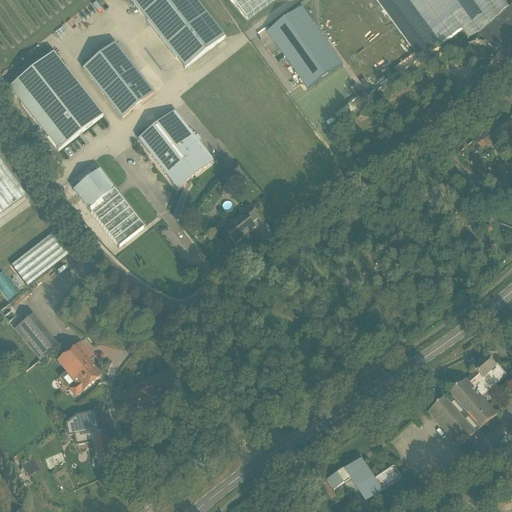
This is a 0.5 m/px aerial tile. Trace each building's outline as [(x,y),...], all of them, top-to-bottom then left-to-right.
[(193,0),(129,0),(185,71),(224,39),(193,0)] [(231,0),(248,22),(277,0),(231,0)] [(374,0),(419,62),(462,31),(468,40),(480,33),(481,34),(509,9),(504,1),(504,0),(374,0)] [(511,6),(509,9),(481,34),(478,37),(497,58),(511,45),(511,6)] [(342,67),(301,9),(266,35),(308,91),(342,67)] [(81,71),(121,121),(153,95),(113,46),(81,71)] [(8,90),(57,153),(102,118),(52,55),(8,90)] [(496,75),(479,91),(489,101),(505,84),(496,75)] [(351,90),(358,100),(363,97),(355,87),(351,90)] [(356,109),(352,104),(335,116),(339,122),(356,109)] [(177,191),(214,162),(213,162),(196,141),(173,112),(137,141),(177,191)] [(502,135),(511,128),(504,118),(486,132),(495,143),(503,136),(502,135)] [(479,138),(475,141),(482,151),(486,148),(479,138)] [(351,151),(347,146),(343,149),(346,154),(351,151)] [(0,214),(24,197),(0,163),(0,214)] [(98,171),(91,177),(88,173),(77,182),(80,186),(73,192),(118,249),(144,229),(98,171)] [(420,190),(425,193),(429,189),(423,185),(420,190)] [(231,197),(232,188),(224,186),(222,196),(231,197)] [(508,202),(505,192),(496,195),(499,205),(508,202)] [(413,218),(419,209),(416,207),(411,216),(413,218)] [(226,232),(236,244),(255,229),(252,224),(258,219),(250,209),(243,216),(244,218),(226,232)] [(484,235),(493,232),(490,226),(482,229),(484,235)] [(11,267),(27,288),(70,254),(54,234),(11,267)] [(488,255),(497,254),(496,246),(486,248),(488,255)] [(3,273),(0,275),(0,291),(9,302),(19,294),(3,273)] [(155,321),(148,311),(141,317),(148,326),(155,321)] [(40,363),(51,355),(54,359),(65,350),(61,345),(57,349),(33,318),(15,332),(40,363)] [(82,393),(101,378),(88,363),(92,360),(80,344),(57,362),(75,385),(69,390),(75,398),(82,393)] [(464,446),(472,439),(475,436),(475,435),(481,430),(497,417),(481,398),(498,383),(490,373),(497,368),(488,357),(474,370),(476,373),(472,377),(466,382),(450,395),(453,398),(447,403),(444,401),(428,415),(460,450),(464,446)] [(170,372),(159,377),(167,392),(178,387),(170,372)] [(159,377),(149,382),(157,398),(167,392),(159,377)] [(157,398),(149,382),(139,387),(147,403),(157,398)] [(139,387),(128,392),(136,408),(147,403),(139,387)] [(136,408),(128,392),(125,394),(122,388),(114,392),(125,413),(136,408)] [(96,415),(83,417),(68,428),(70,438),(75,437),(77,447),(92,444),(95,460),(101,458),(103,468),(115,466),(110,439),(106,440),(105,430),(99,431),(96,415)] [(352,465),(327,482),(334,492),(356,477),(371,499),(402,479),(394,467),(373,481),(361,464),(354,468),(352,465)]
